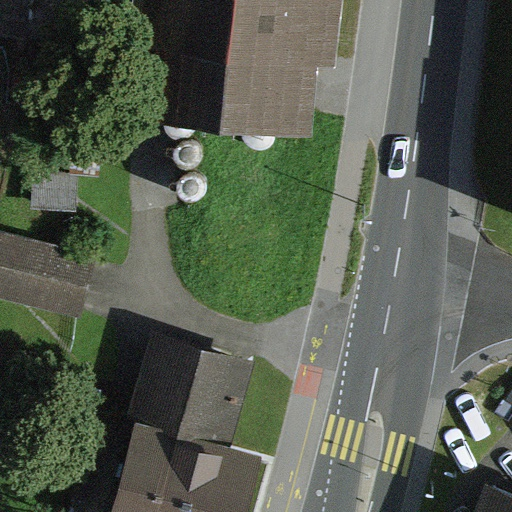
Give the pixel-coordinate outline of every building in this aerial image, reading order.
[(27,0),(0,0),(0,19),(25,23),(27,0)] [(308,0),(147,0),(145,29),(179,32),(173,98),(298,109),(308,0)] [(93,248),(0,230),(0,291),(81,307),(93,248)] [(143,423),(116,511),(239,511),(258,447),(227,438),(253,353),(155,324),(127,419),(143,423)] [(511,511),(511,491),(482,481),(471,511),(511,511)]
